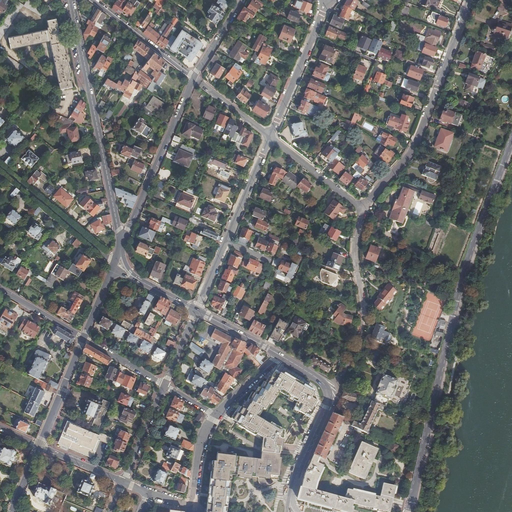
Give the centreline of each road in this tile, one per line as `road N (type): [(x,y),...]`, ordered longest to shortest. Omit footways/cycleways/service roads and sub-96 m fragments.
road 1 (residential): [(409,511),(466,267),(511,140)]
road 2 (tertiary): [(71,0),(119,246)]
road 3 (residential): [(363,209),(416,141),(469,0)]
road 4 (residential): [(325,388),(345,369),(361,328),(354,265),(363,209)]
road 5 (residential): [(194,77),(119,246)]
road 6 (residential): [(114,263),(0,166)]
road 7 (residential): [(146,492),(192,501),(200,441),(215,415)]
road 8 (residential): [(194,77),(93,0)]
